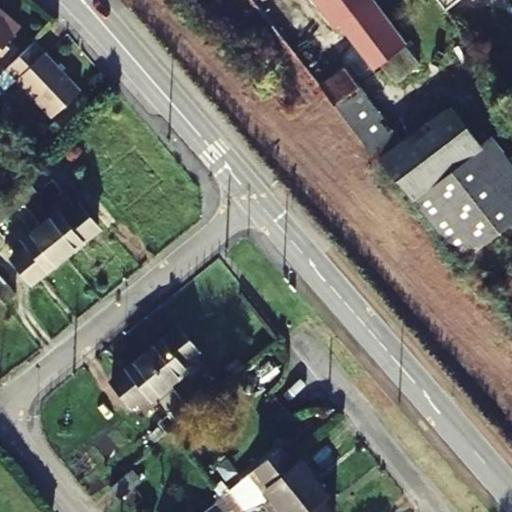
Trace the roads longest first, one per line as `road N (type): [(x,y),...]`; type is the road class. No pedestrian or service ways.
road 1 (tertiary): [(253,198),(511,495)]
road 2 (residential): [(7,404),(253,198)]
road 3 (tertiary): [(92,18),(253,198)]
road 4 (residential): [(294,331),(436,511)]
road 5 (residential): [(7,404),(90,511)]
